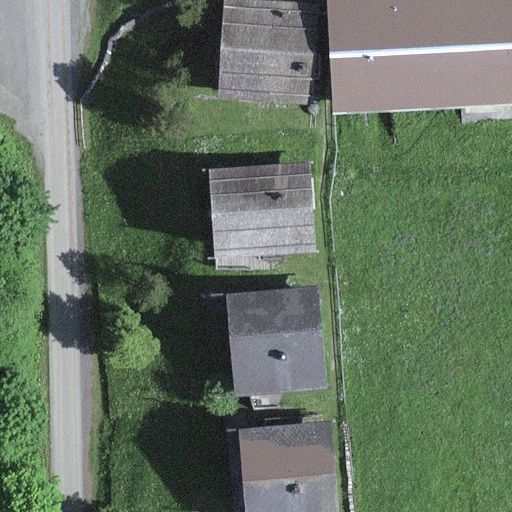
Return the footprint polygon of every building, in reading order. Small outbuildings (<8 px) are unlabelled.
[(348,105),(511,98),(511,0),(426,0),(343,3),(348,105)] [(234,5),(228,85),(323,92),(329,12),(234,5)] [(329,248),(322,158),(220,165),(226,255),(329,248)] [(338,384),(329,286),(237,295),(246,393),(338,384)] [(353,511),(343,420),(248,430),(256,511),(353,511)]
